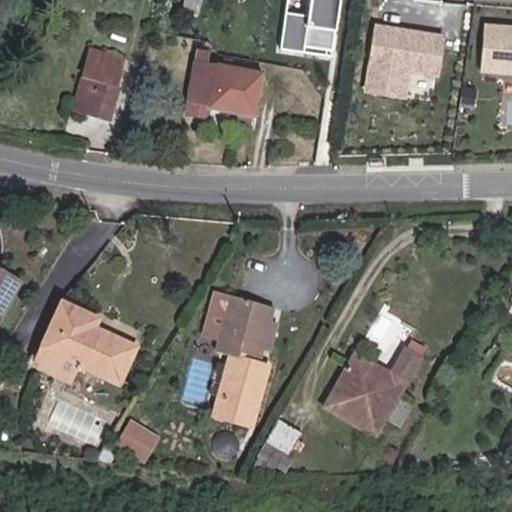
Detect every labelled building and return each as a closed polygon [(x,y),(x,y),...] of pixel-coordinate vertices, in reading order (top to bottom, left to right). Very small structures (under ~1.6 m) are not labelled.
[(328,54),(335,0),(305,0),(303,18),(280,15),(274,51),(300,55),(300,50),(328,54)] [(375,30),(365,94),(402,99),(406,73),(435,77),(440,40),(407,35),(407,39),(397,38),(398,34),(375,30)] [(511,32),(485,30),(481,73),(511,76),(511,32)] [(255,116),(262,69),(206,62),(205,49),(195,49),(189,100),(213,105),(211,109),(255,116)] [(73,101),(105,110),(121,63),(87,53),(73,101)] [(105,110),(73,101),(68,117),(100,125),(105,110)] [(0,309),(13,283),(0,276),(0,309)] [(273,308),(215,291),(203,334),(220,339),(215,354),(228,358),(211,418),(252,430),(269,370),(271,365),(257,361),(273,308)] [(92,320),(57,306),(40,349),(116,382),(130,349),(88,332),(92,320)] [(389,373),(355,355),(352,362),(385,380),(389,373)] [(379,438),(407,383),(389,373),(385,380),(352,362),(326,410),(379,438)] [(152,461),(164,434),(132,420),(120,447),(152,461)] [(290,462),(303,437),(280,424),(266,449),(290,462)]
